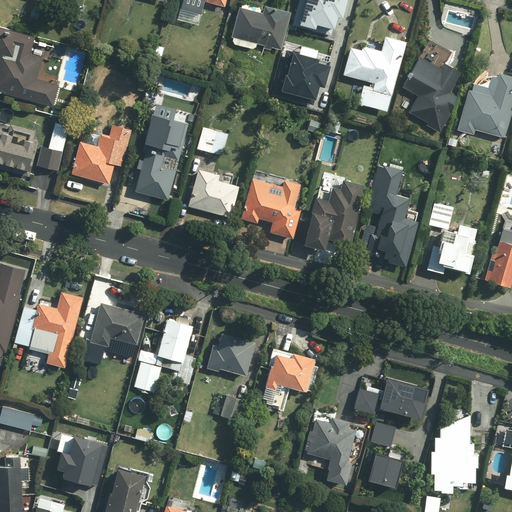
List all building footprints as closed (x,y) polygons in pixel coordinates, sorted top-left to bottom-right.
[(298,0),(293,23),(333,33),(338,15),(343,16),(346,0),(298,0)] [(288,14),(262,8),(260,14),(237,8),(230,38),(279,50),(288,14)] [(32,40),(0,31),(0,94),(51,108),(56,87),(34,82),(40,61),(27,57),(32,40)] [(359,51),(348,48),(341,77),(372,84),(370,89),(361,87),(357,105),(385,112),(402,43),(382,38),(378,52),(360,48),(359,51)] [(324,57),(287,47),(276,88),(313,98),(324,57)] [(438,70),(417,59),(401,88),(418,98),(408,116),(438,132),(456,100),(447,95),(458,75),(441,65),(438,70)] [(491,90),(471,86),(469,92),(466,91),(456,131),(472,134),(473,131),(502,137),(511,93),(511,79),(495,75),(491,90)] [(185,126),(150,117),(130,192),(165,201),(185,126)] [(35,167),(43,169),(57,172),(58,167),(65,168),(75,126),(54,121),(48,148),(40,146),(35,167)] [(36,134),(0,124),(0,167),(25,174),(36,134)] [(110,124),(107,137),(99,135),(96,147),(77,142),(69,175),(106,184),(110,165),(119,168),(129,129),(110,124)] [(231,133),(200,125),(193,151),(225,159),(231,133)] [(366,212),(380,215),(374,237),(369,235),(364,256),(404,266),(415,222),(402,219),(407,199),(393,195),(399,173),(377,168),(366,212)] [(196,170),(186,207),(229,218),(236,188),(216,183),(218,176),(196,170)] [(255,224),(256,219),(272,223),(269,234),(291,240),(298,212),(292,210),(297,192),(295,192),(297,185),(281,181),(279,187),(249,179),(238,219),(255,224)] [(300,247),(320,252),(323,241),(347,247),(363,187),(340,181),(337,191),(330,189),(326,202),(313,198),(306,223),(300,222),(294,243),(301,244),(300,247)] [(452,208),(434,204),(428,225),(447,229),(452,208)] [(474,231),(457,226),(454,236),(439,232),(435,248),(430,247),(424,271),(441,275),(442,269),(465,275),(473,241),(472,240),(474,231)] [(508,287),(511,271),(511,233),(500,230),(487,282),(508,287)] [(0,264),(0,355),(1,353),(3,353),(24,270),(0,264)] [(30,328),(50,333),(43,362),(63,367),(81,298),(59,292),(54,309),(36,304),(30,328)] [(142,316),(98,303),(87,341),(108,347),(110,337),(134,344),(142,316)] [(174,316),(172,322),(164,320),(155,355),(180,362),(189,327),(186,326),(188,320),(174,316)] [(218,334),(215,346),(211,345),(205,368),(216,371),(216,369),(242,376),(251,343),(218,334)] [(288,358),(271,354),(262,388),(271,390),(272,384),(300,391),(309,359),(289,353),(288,358)] [(160,366),(139,361),(133,387),(154,392),(160,366)] [(386,374),(379,403),(420,413),(427,385),(386,374)] [(243,399),(225,395),(220,416),(238,420),(243,399)] [(76,403),(73,413),(86,417),(89,407),(76,403)] [(1,406),(0,408),(0,423),(28,431),(30,425),(39,427),(42,418),(1,406)] [(432,451),(427,451),(428,474),(431,474),(431,492),(448,492),(448,486),(458,486),(458,482),(470,483),(470,468),(474,467),(475,455),(469,455),(466,416),(437,429),(438,437),(431,437),(432,451)] [(346,422),(328,418),(326,423),(312,419),(303,451),(329,458),(323,480),(341,484),(349,457),(344,456),(351,430),(344,429),(346,422)] [(396,427),(374,420),(368,441),(390,447),(396,427)] [(65,466),(64,474),(98,482),(108,441),(72,432),(69,448),(62,446),(58,464),(65,466)] [(511,442),(501,488),(511,490),(511,442)] [(403,459),(369,449),(359,480),(392,491),(403,459)] [(0,511),(17,511),(14,455),(0,455),(0,511)] [(132,511),(142,477),(112,469),(100,511),(132,511)] [(96,486),(84,483),(79,507),(91,510),(96,486)]
